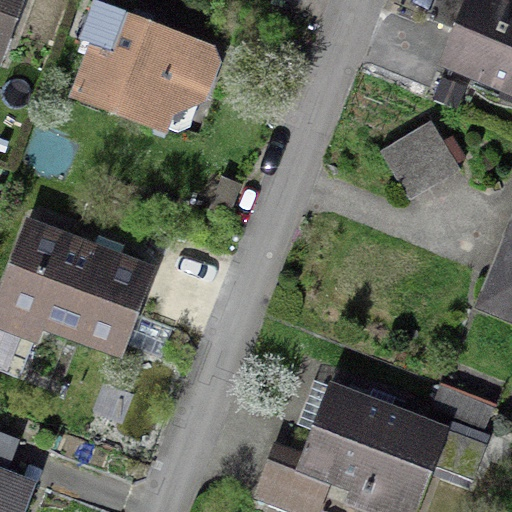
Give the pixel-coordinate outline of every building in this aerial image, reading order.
[(0,0),(0,47),(18,0),(0,0)] [(511,15),(475,0),(470,0),(444,63),(511,91),(511,15)] [(178,98),(189,102),(200,97),(212,66),(207,54),(120,21),(122,16),(93,4),(78,43),(96,50),(77,99),(165,132),(178,98)] [(427,124),(377,155),(407,204),(457,173),(427,124)] [(27,233),(0,304),(0,307),(115,351),(143,277),(114,266),(117,259),(92,249),(89,257),(27,233)] [(511,238),(506,236),(488,281),(511,291),(511,238)] [(481,449),(329,391),(303,461),(352,479),(341,508),(350,511),(404,511),(420,471),(416,470),(431,432),(481,451),(481,449)] [(0,511),(20,511),(30,488),(2,477),(14,445),(0,439),(0,511)] [(316,511),(326,485),(270,464),(256,499),(290,511),(316,511)]
